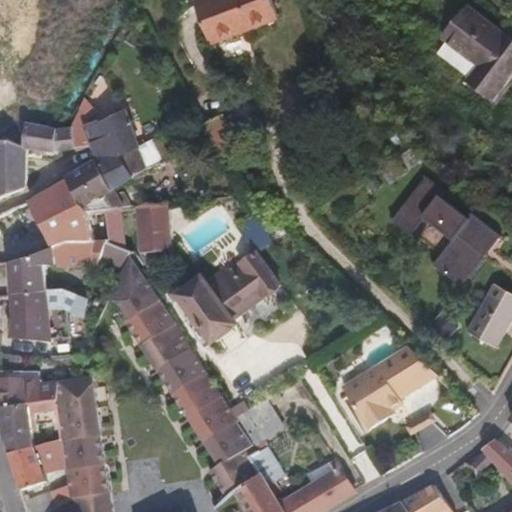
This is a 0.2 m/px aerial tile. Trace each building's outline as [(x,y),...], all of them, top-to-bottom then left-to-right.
[(280,19),(272,0),(204,0),(195,4),(213,44),(280,19)] [(511,80),(511,38),(470,6),(444,40),(479,68),(468,81),(495,103),(511,80)] [(123,159),(142,148),(128,110),(102,123),(109,141),(92,148),(97,163),(114,190),(115,192),(135,179),(135,177),(123,159)] [(244,153),(224,116),(204,126),(210,136),(226,162),(244,153)] [(109,141),(102,123),(100,120),(84,126),(92,148),(109,141)] [(58,152),(58,130),(26,125),(24,146),(30,150),(58,152)] [(76,150),(73,128),(58,130),(58,152),(76,150)] [(0,198),(28,188),(30,150),(24,146),(4,141),(0,140),(0,198)] [(150,168),(142,148),(123,159),(135,177),(150,168)] [(114,190),(97,163),(68,180),(72,184),(86,207),(114,190)] [(481,253),(496,234),(475,217),(471,221),(442,198),(447,193),(428,179),(394,221),(413,235),(426,219),(455,241),(437,265),(462,284),(484,256),(481,253)] [(96,241),(89,213),(86,207),(72,184),(68,180),(31,202),(55,249),(67,244),(96,241)] [(174,251),(170,204),(139,207),(142,253),(174,251)] [(12,230),(12,220),(19,216),(16,209),(0,215),(0,236),(7,235),(12,230)] [(111,209),(108,235),(122,237),(125,211),(111,209)] [(50,290),(48,266),(98,264),(99,261),(125,271),(133,254),(133,253),(107,241),(96,241),(67,244),(55,249),(20,261),(10,263),(12,294),(50,292),(50,290)] [(239,418),(133,254),(125,271),(112,300),(125,306),(133,319),(129,322),(222,466),(212,472),(230,502),(238,496),(264,475),(253,457),(261,451),(258,446),(239,418)] [(239,328),(236,323),(267,300),(282,288),(258,256),(244,265),(241,263),(227,274),(225,271),(208,284),(202,277),(180,295),(216,343),(239,328)] [(498,347),(511,323),(511,290),(499,283),(471,331),(498,347)] [(54,326),(50,292),(12,294),(13,338),(55,341),(54,326)] [(66,318),(65,295),(50,292),(54,326),(64,326),(64,318),(66,318)] [(102,324),(110,305),(84,297),(77,317),(102,324)] [(402,399),(441,376),(411,347),(346,388),(373,431),(397,415),(395,410),(405,404),(402,399)] [(60,395),(60,382),(42,384),(42,372),(9,371),(0,371),(2,406),(59,399),(60,395)] [(110,511),(115,509),(110,471),(108,458),(95,376),(60,382),(60,395),(59,399),(60,401),(58,404),(63,440),(65,459),(69,489),(71,501),(67,503),(48,511),(110,511)] [(63,440),(58,404),(60,401),(59,399),(2,406),(5,437),(11,454),(63,440)] [(287,427),(269,400),(239,418),(258,446),(287,427)] [(61,469),(59,461),(65,459),(63,440),(11,454),(24,490),(47,481),(46,475),(61,469)] [(511,452),(497,440),(483,450),(511,482),(511,452)] [(288,476),(270,446),(261,451),(253,457),(264,475),(275,494),(282,490),(277,483),(288,476)] [(324,511),(359,491),(343,467),(338,459),(313,474),(318,483),(282,504),(286,511),(324,511)] [(286,511),(282,504),(275,494),(264,475),(238,496),(241,500),(248,511),(286,511)] [(454,511),(436,485),(404,502),(410,511),(454,511)] [(62,492),(61,489),(28,501),(31,511),(48,511),(67,503),(62,492)] [(71,501),(69,489),(62,492),(67,503),(71,501)] [(410,511),(404,502),(385,511),(410,511)]
